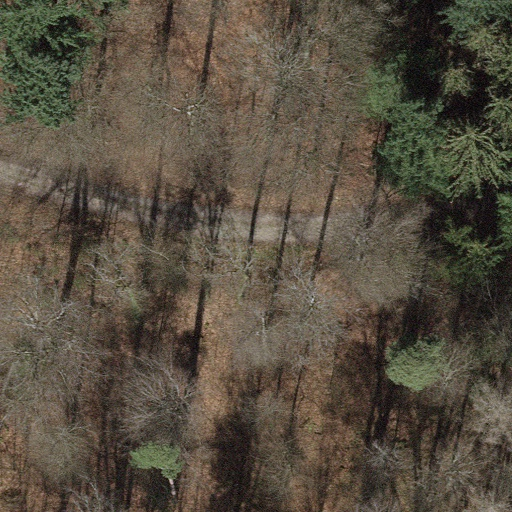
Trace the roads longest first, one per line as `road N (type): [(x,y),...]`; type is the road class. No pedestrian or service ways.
road 1 (track): [(0,172),(290,236),(406,225),(511,199)]
road 2 (track): [(0,361),(46,323),(235,230)]
